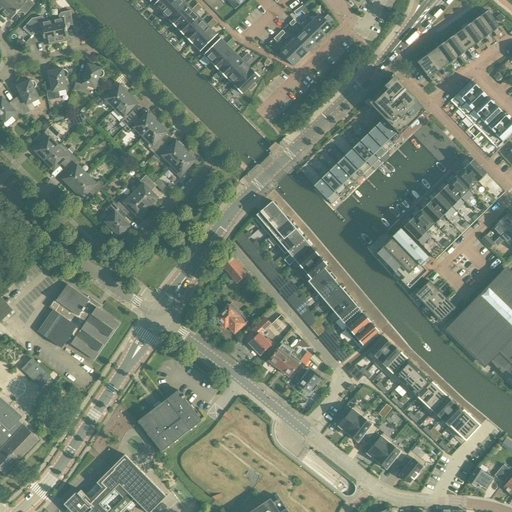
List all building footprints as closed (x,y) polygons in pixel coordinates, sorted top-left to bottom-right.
[(0,0),(0,10),(1,12),(12,0),(0,0)] [(22,0),(12,0),(1,12),(10,20),(20,10),(25,15),(35,4),(30,0),(27,0),(25,3),(22,0)] [(162,13),(175,0),(158,0),(153,5),(154,6),(154,5),(162,13)] [(170,21),(186,4),(182,0),(175,0),(162,13),(169,20),(170,21)] [(219,0),(223,4),(227,1),(235,9),(234,9),(235,10),(235,9),(245,1),(245,0),(244,0),(219,0)] [(177,29),(194,12),(192,10),(186,4),(170,21),(169,20),(169,21),(177,29)] [(59,19),(52,20),(57,43),(69,40),(66,26),(73,25),(70,11),(61,13),(59,16),(59,19)] [(500,27),(488,11),(481,16),(479,17),(491,34),(491,33),(493,32),(500,27)] [(184,36),(201,19),(196,14),(194,12),(177,29),(184,36)] [(308,19),(325,36),(333,28),(319,15),(312,22),(308,19)] [(57,43),(52,20),(45,22),(45,19),(41,17),(32,18),(23,29),(32,36),(35,33),(42,31),(45,45),(57,43)] [(491,34),(479,17),(472,22),(470,24),(470,23),(470,24),(482,40),(484,39),(491,34)] [(192,44),(209,27),(207,25),(201,19),(184,36),(192,44),(193,44),(192,44)] [(317,44),(325,36),(308,19),(300,27),(317,44)] [(475,45),(482,40),(470,24),(463,29),(461,30),(473,46),(475,45)] [(200,52),(217,35),(217,34),(217,35),(211,29),(209,27),(192,44),(193,44),(200,51),(199,52),(200,52)] [(309,51),(317,44),(300,27),(303,30),(296,37),(309,51)] [(473,46),(461,30),(453,36),(465,53),(473,46)] [(301,59),(309,51),(296,37),(294,35),(285,43),(301,59)] [(465,53),(453,36),(446,41),(444,43),(456,59),(458,58),(465,53)] [(212,63),(228,46),(226,44),(221,39),(221,38),(203,55),(204,56),(204,55),(211,63),(212,63)] [(20,39),(15,44),(21,50),(26,44),(20,39)] [(276,57),(293,67),(301,59),(285,43),(288,45),(276,57)] [(449,64),(456,59),(444,43),(437,48),(435,49),(447,65),(449,64)] [(219,71),(236,54),(230,49),(228,46),(212,63),(211,63),(219,71)] [(438,72),(447,65),(435,49),(426,56),(438,72)] [(227,78),(243,62),(241,60),(236,54),(219,71),(227,79),(227,78)] [(429,79),(438,72),(426,56),(417,62),(429,79)] [(234,86),(251,69),(246,64),(243,62),(227,78),(227,79),(234,86)] [(73,90),(85,93),(87,86),(95,88),(98,77),(101,77),(102,77),(103,75),(104,73),(103,71),(101,70),(101,69),(88,65),(85,74),(79,72),(73,90)] [(45,85),(48,101),(60,98),(58,90),(66,89),(64,78),(66,77),(67,75),(67,73),(66,71),(65,70),(63,70),(62,69),(49,72),(51,84),(45,85)] [(256,85),(254,83),(260,77),(251,69),(234,86),(242,94),(248,89),(250,91),(256,85)] [(502,77),(497,72),(493,77),(498,82),(502,77)] [(426,111),(409,94),(398,82),(400,80),(394,74),(388,79),(391,82),(371,100),(369,98),(364,102),(371,108),(373,106),(384,118),(400,135),(401,135),(410,126),(407,123),(413,118),(415,121),(426,111)] [(23,97),(15,101),(25,114),(35,110),(31,102),(38,99),(34,89),(35,87),(36,85),(35,83),(34,82),(32,81),(30,82),(30,81),(17,87),(23,97)] [(458,109),(479,89),(471,81),(450,101),(458,109)] [(106,100),(115,109),(129,94),(126,92),(128,90),(122,85),(121,86),(119,85),(111,93),(106,89),(95,100),(100,105),(106,100)] [(466,117),(487,96),(479,89),(458,109),(466,117)] [(119,124),(123,128),(135,117),(130,112),(138,104),(137,103),(139,101),(133,95),(131,97),(129,94),(115,109),(124,118),(121,121),(119,124)] [(473,125),(494,104),(487,96),(466,117),(473,125)] [(25,114),(15,101),(10,106),(2,98),(0,99),(0,115),(5,122),(11,116),(17,122),(25,114)] [(481,132),(502,112),(494,104),(473,125),(481,132)] [(488,140),(509,120),(502,112),(481,132),(488,140)] [(83,113),(78,114),(81,123),(87,117),(83,113)] [(134,128),(143,137),(157,123),(155,120),(156,119),(151,113),(149,115),(148,113),(140,121),(135,117),(123,128),(129,133),(134,128)] [(52,115),(53,122),(58,121),(58,120),(64,119),(65,114),(58,115),(57,114),(52,115)] [(400,135),(384,118),(376,126),(394,145),(403,137),(401,135),(400,135)] [(39,126),(44,132),(51,125),(46,120),(39,126)] [(496,148),(510,134),(511,132),(511,122),(509,120),(488,140),(496,148)] [(148,148),(154,154),(163,145),(159,140),(167,132),(165,131),(167,129),(161,124),(160,125),(157,123),(143,137),(149,143),(148,144),(148,148)] [(42,158),(44,160),(62,143),(58,146),(53,141),(60,135),(59,132),(52,124),(51,125),(44,132),(37,140),(42,144),(35,151),(36,152),(35,154),(40,159),(42,158)] [(387,152),(394,145),(376,126),(368,133),(387,152)] [(379,160),(387,152),(368,133),(360,141),(379,160)] [(511,162),(511,161),(511,137),(499,149),(511,162)] [(162,156),(171,165),(186,151),(183,148),(185,147),(179,141),(177,143),(176,141),(168,150),(163,145),(154,154),(155,154),(151,158),(156,162),(159,158),(160,159),(162,156)] [(371,167),(379,160),(360,141),(353,148),(371,167)] [(29,146),(26,143),(21,143),(19,146),(24,151),(29,146)] [(62,162),(67,166),(76,157),(62,143),(44,160),(47,163),(46,165),(51,170),(52,169),(54,170),(62,162)] [(363,175),(371,167),(353,148),(345,156),(363,175)] [(186,151),(171,165),(181,175),(195,160),(194,159),(195,157),(190,152),(188,153),(186,151)] [(337,163),(355,182),(363,175),(345,156),(337,163)] [(70,186),(73,189),(87,175),(78,166),(81,163),(76,157),(67,166),(72,171),(63,179),(65,181),(63,182),(69,188),(70,186)] [(478,182),(487,173),(473,159),(465,168),(478,182)] [(348,190),(355,182),(337,163),(329,171),(348,190)] [(469,190),(478,182),(465,168),(456,176),(469,190)] [(329,171),(326,174),(321,178),(340,197),(348,190),(329,171)] [(87,175),(73,189),(75,191),(74,193),(79,198),(81,197),(82,198),(90,190),(95,195),(102,188),(104,186),(103,184),(104,183),(101,180),(100,182),(99,181),(96,184),(87,175)] [(139,188),(134,193),(148,207),(150,205),(152,206),(157,201),(156,199),(157,198),(149,190),(155,184),(153,183),(146,175),(136,185),(139,188)] [(461,199),(469,190),(456,176),(447,185),(461,199)] [(158,178),(153,183),(155,184),(156,186),(163,193),(168,188),(158,178)] [(332,205),(340,197),(321,178),(314,186),(332,205)] [(104,186),(102,188),(106,193),(111,189),(106,184),(104,186)] [(452,207),(461,199),(447,185),(439,193),(452,207)] [(125,196),(116,204),(125,213),(130,209),(138,217),(140,216),(141,217),(147,212),(145,210),(148,207),(134,193),(128,199),(125,196)] [(443,216),(452,207),(439,193),(430,202),(443,216)] [(262,227),(281,211),(272,201),(253,217),(262,227)] [(125,213),(116,204),(114,202),(105,210),(110,215),(112,213),(112,214),(105,222),(113,230),(112,231),(112,233),(113,235),(114,236),(117,236),(118,235),(119,236),(129,226),(121,218),(125,213)] [(435,224),(443,216),(430,202),(421,210),(435,224)] [(426,233),(435,224),(421,210),(412,219),(426,233)] [(269,236),(288,219),(281,211),(262,227),(269,236)] [(493,229),(501,237),(511,225),(511,222),(506,216),(493,229)] [(277,245),(296,229),(288,219),(269,236),(277,245)] [(417,241),(426,233),(412,219),(404,227),(417,241)] [(460,229),(457,225),(454,228),(461,235),(465,231),(462,228),(460,229)] [(511,225),(501,237),(495,243),(498,246),(504,240),(510,246),(509,247),(511,249),(511,225)] [(287,252),(304,238),(296,229),(277,245),(284,254),(287,252)] [(409,289),(427,271),(422,265),(429,258),(400,229),(392,237),(393,238),(380,250),(384,254),(380,258),(395,273),(397,271),(403,278),(401,280),(409,289)] [(455,240),(459,236),(453,230),(449,234),(455,240)] [(451,244),(455,240),(449,234),(445,238),(451,244)] [(486,236),(482,240),(489,247),(493,243),(486,236)] [(304,238),(287,252),(295,261),(312,247),(304,238)] [(445,250),(449,246),(443,239),(439,243),(445,250)] [(441,254),(445,250),(439,243),(435,247),(441,254)] [(303,270),(319,256),(312,247),(295,261),(303,270)] [(435,260),(440,255),(433,249),(429,253),(435,260)] [(250,284),(244,276),(246,274),(230,255),(223,266),(236,283),(239,281),(245,288),(250,284)] [(308,282),(324,268),(324,267),(327,265),(319,256),(303,270),(310,279),(308,281),(308,282)] [(316,291),(332,277),(324,268),(308,282),(316,291)] [(511,275),(506,269),(448,329),(485,365),(489,361),(511,383),(511,275)] [(324,300),(340,286),(332,277),(316,291),(324,300)] [(424,304),(438,290),(429,281),(425,285),(420,290),(415,295),(424,304)] [(420,290),(425,285),(422,282),(417,287),(420,290)] [(50,319),(40,333),(62,349),(67,341),(93,360),(119,323),(99,309),(101,306),(88,296),(86,300),(66,286),(51,308),(53,310),(48,317),(50,319)] [(331,309),(348,295),(340,286),(324,300),(331,309)] [(432,313),(446,299),(438,290),(424,304),(432,313)] [(339,318),(356,304),(348,295),(331,309),(339,318)] [(0,321),(13,310),(0,296),(0,321)] [(446,317),(451,312),(455,308),(446,299),(432,313),(441,322),(446,317)] [(241,313),(232,303),(229,306),(228,304),(223,308),(224,310),(216,318),(220,322),(219,323),(219,325),(221,327),(223,328),(224,327),(225,328),(228,325),(234,333),(248,321),(241,313)] [(344,329),(363,313),(356,304),(339,318),(347,327),(344,329)] [(352,339),(371,322),(363,313),(344,329),(352,339)] [(244,337),(261,355),(270,346),(269,344),(271,342),(267,337),(265,339),(261,335),(272,325),(264,317),(244,337)] [(374,326),(371,322),(352,339),(360,348),(377,333),(371,327),(373,325),(374,326)] [(333,339),(337,336),(332,330),(328,333),(333,339)] [(370,352),(366,355),(374,363),(392,345),(384,337),(377,345),(370,352)] [(302,348),(304,348),(307,345),(301,339),(297,344),(302,348)] [(278,348),(268,361),(278,369),(288,356),(290,353),(291,351),(281,344),(278,349),(278,348)] [(392,345),(374,363),(383,371),(400,352),(392,345)] [(400,352),(383,371),(391,378),(408,360),(400,352)] [(288,356),(278,369),(288,376),(292,371),(296,375),(304,364),(300,361),(290,353),(288,356)] [(310,358),(318,365),(322,361),(314,354),(310,358)] [(21,369),(40,388),(50,378),(31,359),(21,369)] [(408,360),(391,378),(399,386),(400,384),(416,367),(408,360)] [(416,367),(400,384),(408,391),(424,375),(416,367)] [(308,391),(318,379),(320,377),(314,372),(312,374),(307,371),(297,383),(308,391)] [(424,375),(408,391),(415,399),(431,382),(424,375)] [(431,382),(415,399),(423,406),(439,389),(431,382)] [(423,406),(421,407),(430,416),(433,412),(448,397),(439,389),(423,406)] [(138,420),(161,452),(202,421),(178,390),(166,399),(169,403),(162,408),(160,405),(157,408),(159,410),(152,415),(149,412),(138,420)] [(448,397),(433,412),(441,419),(455,404),(448,397)] [(0,470),(4,474),(37,439),(23,425),(21,426),(17,422),(20,419),(7,408),(0,401),(0,470)] [(455,404),(441,419),(448,426),(463,411),(455,404)] [(344,419),(338,426),(348,435),(362,417),(365,414),(355,405),(352,409),(347,405),(339,415),(344,419)] [(448,426),(446,429),(454,437),(472,418),(464,410),(463,411),(448,426)] [(362,417),(348,435),(354,439),(354,440),(357,443),(359,440),(363,435),(369,439),(375,432),(377,429),(362,417)] [(472,418),(454,437),(462,444),(472,434),(480,426),(472,418)] [(372,446),(366,453),(377,462),(392,442),(394,441),(383,433),(380,436),(375,432),(369,439),(367,442),(372,446)] [(511,440),(507,437),(502,444),(511,450),(511,440)] [(392,442),(377,462),(382,467),(386,470),(388,467),(393,462),(398,466),(400,464),(407,454),(392,442)] [(401,473),(399,475),(402,478),(409,484),(413,479),(414,479),(418,474),(417,474),(426,463),(410,450),(407,454),(400,464),(405,468),(401,473)] [(76,492),(64,504),(72,511),(128,511),(137,503),(146,511),(149,511),(167,495),(125,454),(85,494),(81,490),(77,493),(76,492)] [(476,485),(485,491),(494,477),(477,466),(467,482),(469,483),(469,484),(474,487),(476,485)] [(495,476),(504,484),(511,473),(511,472),(504,466),(495,476)] [(511,477),(503,488),(510,495),(511,492),(511,477)] [(288,511),(286,508),(279,511),(270,499),(250,511),(288,511)]
